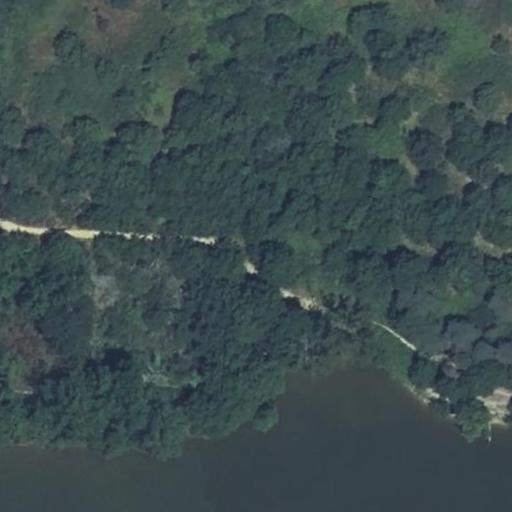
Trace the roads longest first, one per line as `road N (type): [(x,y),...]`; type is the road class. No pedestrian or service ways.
road 1 (track): [(0,226),(511,245)]
road 2 (track): [(234,235),(261,275),(301,301),(370,318),(410,360),(444,378),(511,388)]
